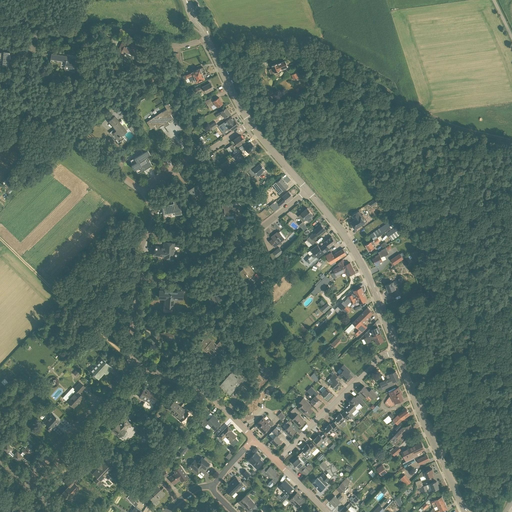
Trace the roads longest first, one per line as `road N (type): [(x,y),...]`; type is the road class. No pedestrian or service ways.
road 1 (residential): [(138,191),(24,106),(27,32),(136,27),(165,44),(207,39)]
road 2 (residential): [(135,274),(174,276),(214,263),(306,191)]
road 3 (track): [(332,73),(358,74),(442,124),(511,144)]
road 4 (secondary): [(394,352),(355,255),(306,191)]
road 5 (track): [(0,238),(130,358)]
road 6 (secondary): [(463,511),(394,352)]
road 7 (unclassified): [(22,483),(132,359)]
road 8 (residential): [(278,463),(374,362),(394,352)]
road 9 (residential): [(252,437),(211,397),(132,359)]
road 10 (track): [(511,291),(408,386)]
road 11 (residential): [(138,191),(250,123)]
